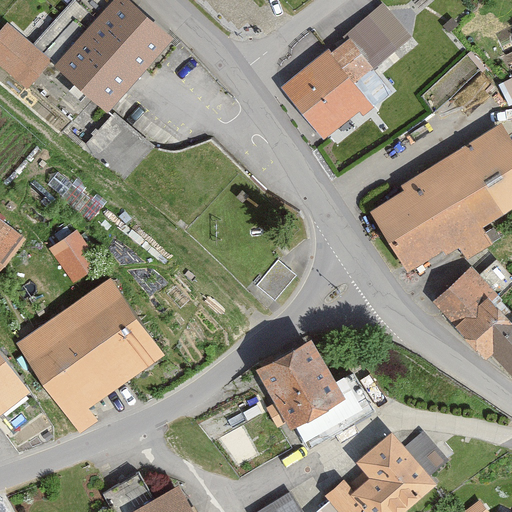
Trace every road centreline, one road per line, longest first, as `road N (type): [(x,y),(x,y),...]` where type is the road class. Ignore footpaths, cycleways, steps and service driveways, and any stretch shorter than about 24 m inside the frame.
road 1 (unclassified): [(367,270),(256,349),(0,471)]
road 2 (unclassified): [(367,270),(315,202),(245,83)]
road 3 (unclassified): [(511,402),(424,333),(367,270)]
road 4 (residential): [(245,83),(337,0)]
